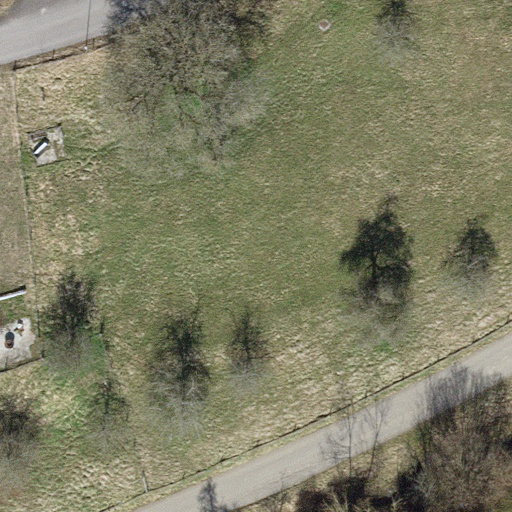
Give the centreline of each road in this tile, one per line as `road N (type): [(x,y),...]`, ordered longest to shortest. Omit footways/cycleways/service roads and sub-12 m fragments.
road 1 (unclassified): [(170,511),(419,401),(511,349)]
road 2 (residential): [(0,47),(79,29),(136,0)]
